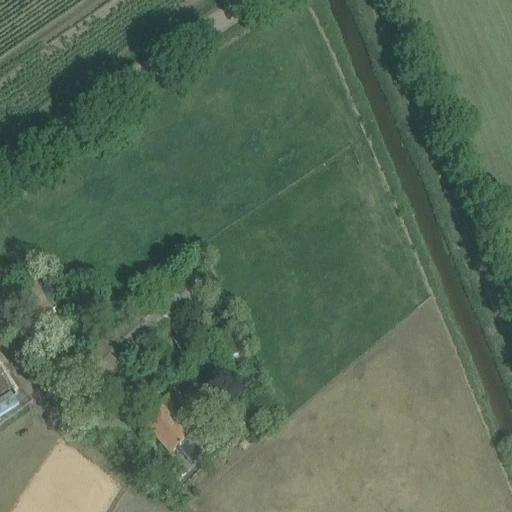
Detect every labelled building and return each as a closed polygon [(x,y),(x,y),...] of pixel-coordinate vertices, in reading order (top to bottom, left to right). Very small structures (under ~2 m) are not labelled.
[(142,301),(69,371),(93,396),(168,323),(174,330),(211,292),(190,270),(150,309),(142,301)] [(54,313),(35,279),(2,297),(21,331),(54,313)] [(228,329),(215,335),(210,324),(200,329),(199,328),(197,329),(176,339),(174,340),(181,355),(185,353),(191,350),(206,343),(221,375),(245,365),(228,329)] [(0,395),(10,389),(0,374),(0,395)] [(172,453),(177,448),(192,465),(216,444),(172,394),(142,421),(172,453)]
